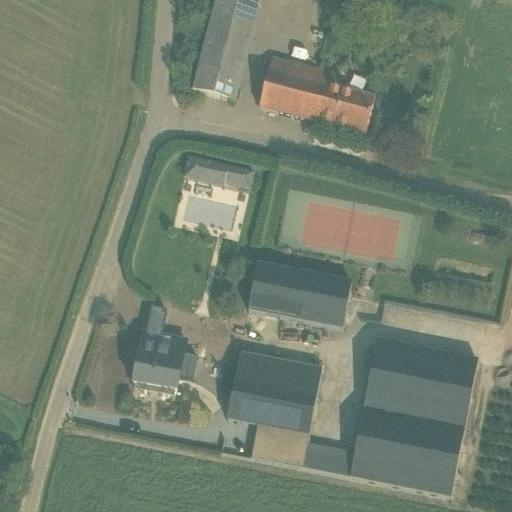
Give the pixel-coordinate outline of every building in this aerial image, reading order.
[(240,85),(256,23),(213,12),(192,93),(235,104),(240,85)] [(365,139),(376,99),(339,89),(341,78),(273,60),(260,111),(316,126),(365,139)] [(255,174),(229,168),(188,158),(183,181),(224,191),(225,186),(250,192),(255,174)] [(258,268),(249,315),(343,334),(353,286),(258,268)] [(144,334),(141,349),(141,350),(144,351),(143,359),(139,358),(134,388),(135,388),(135,387),(175,395),(175,396),(176,396),(179,382),(193,384),(198,360),(187,358),(190,343),(144,334)] [(451,502),(478,364),(377,345),(355,457),(308,448),(322,374),(241,358),(228,423),(258,429),(251,462),(451,502)]
